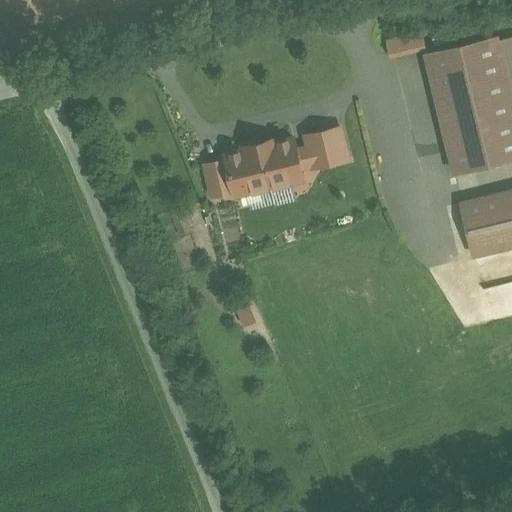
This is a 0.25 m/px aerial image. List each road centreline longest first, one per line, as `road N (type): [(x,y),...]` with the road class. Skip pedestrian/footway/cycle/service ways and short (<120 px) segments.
road 1 (residential): [(225,511),(111,235),(18,62)]
road 2 (residential): [(18,62),(274,0)]
